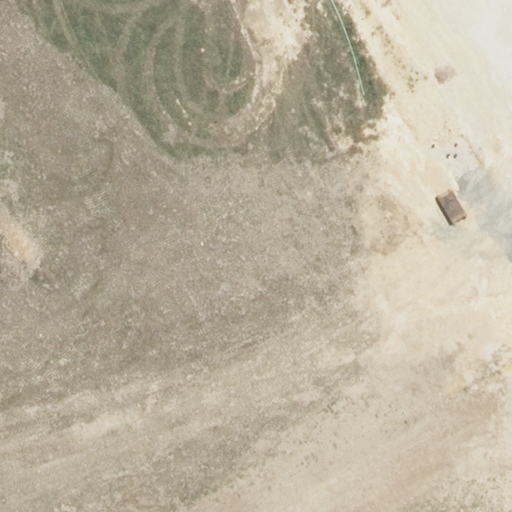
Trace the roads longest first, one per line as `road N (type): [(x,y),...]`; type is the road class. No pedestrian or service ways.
road 1 (unknown): [(500,103),(0,506)]
road 2 (unknown): [(511,121),(430,0)]
